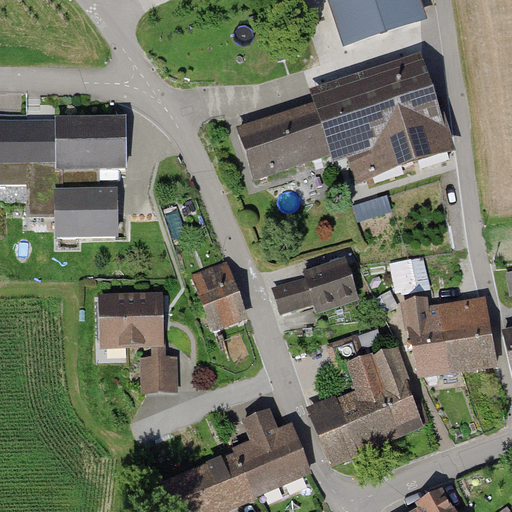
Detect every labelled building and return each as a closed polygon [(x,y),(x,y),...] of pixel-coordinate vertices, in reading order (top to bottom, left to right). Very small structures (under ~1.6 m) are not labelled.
[(332,0),(348,47),(422,23),(414,0),(332,0)] [(240,136),(255,182),(347,152),(358,184),(451,153),(425,75),(240,136)] [(75,172),(126,172),(126,122),(58,122),(58,125),(0,125),(0,187),(28,187),(28,208),(58,207),(58,197),(64,197),(64,172),(75,172)] [(58,240),(117,239),(117,196),(75,197),(75,172),(64,172),(64,197),(58,197),(58,207),(58,240)] [(433,289),(428,258),(394,263),(398,294),(433,289)] [(193,277),(210,331),(244,320),(227,266),(193,277)] [(314,304),(317,314),(358,301),(347,266),(298,281),(300,286),(274,294),(281,314),(314,304)] [(104,302),(106,346),(159,345),(158,301),(104,302)] [(420,378),(461,372),(458,347),(445,349),(439,311),(427,313),(426,304),(406,307),(420,378)] [(485,305),(439,311),(445,349),(458,347),(461,372),(496,367),(485,305)] [(356,340),(330,349),(338,375),(351,370),(358,387),(354,388),(359,399),(311,418),(331,468),(429,426),(421,402),(418,403),(416,398),(410,399),(394,354),(365,365),(356,340)] [(175,361),(144,362),(144,393),(176,392),(175,361)] [(255,498),(309,473),(292,432),(274,439),(265,417),(246,425),(255,448),(237,454),(239,459),(255,498)] [(220,511),(255,498),(239,459),(166,489),(174,511),(220,511)] [(421,509),(422,511),(450,511),(442,497),(421,509)]
